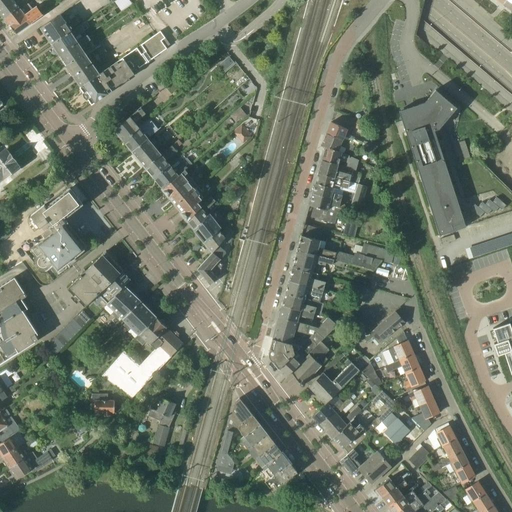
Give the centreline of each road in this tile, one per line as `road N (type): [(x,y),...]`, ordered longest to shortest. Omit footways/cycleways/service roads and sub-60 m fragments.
road 1 (residential): [(246,366),(332,67),(380,0)]
road 2 (tertiary): [(246,366),(71,141)]
road 3 (residential): [(71,141),(100,108),(211,27)]
road 4 (tertiary): [(350,504),(246,366)]
road 5 (residential): [(454,416),(350,504)]
road 6 (secondary): [(412,0),(511,86)]
